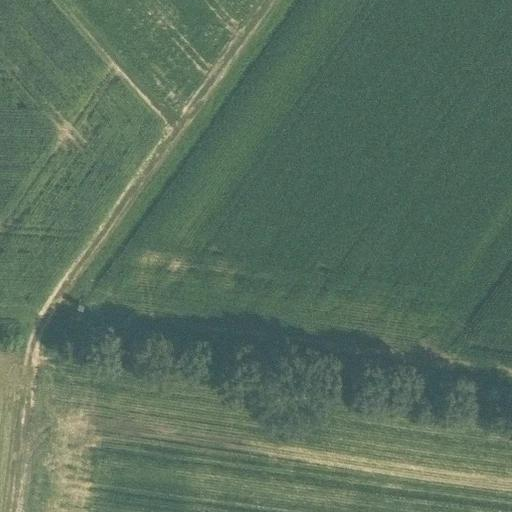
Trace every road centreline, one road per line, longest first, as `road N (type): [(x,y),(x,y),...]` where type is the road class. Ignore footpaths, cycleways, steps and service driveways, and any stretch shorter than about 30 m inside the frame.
road 1 (track): [(293,0),(66,297),(38,381),(17,511)]
road 2 (track): [(511,377),(0,314)]
road 3 (track): [(56,0),(187,147)]
